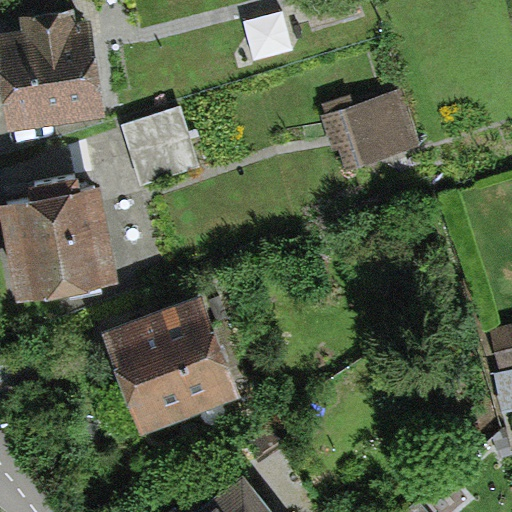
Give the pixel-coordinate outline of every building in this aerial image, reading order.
[(0,67),(10,131),(107,116),(92,20),(76,23),(73,7),(23,14),(25,31),(0,34),(0,67)] [(394,97),(325,117),(338,162),(407,142),(394,97)] [(181,106),(122,125),(142,186),(200,167),(181,106)] [(0,208),(17,302),(118,283),(100,186),(80,190),(78,176),(31,185),(34,199),(0,204),(0,208)] [(201,294),(100,334),(141,435),(242,398),(201,294)] [(511,368),(511,323),(490,328),(499,371),(511,368)] [(511,410),(511,368),(499,371),(494,372),(502,412),(511,410)] [(269,511),(242,477),(198,511),(269,511)] [(428,511),(418,500),(405,511),(428,511)]
